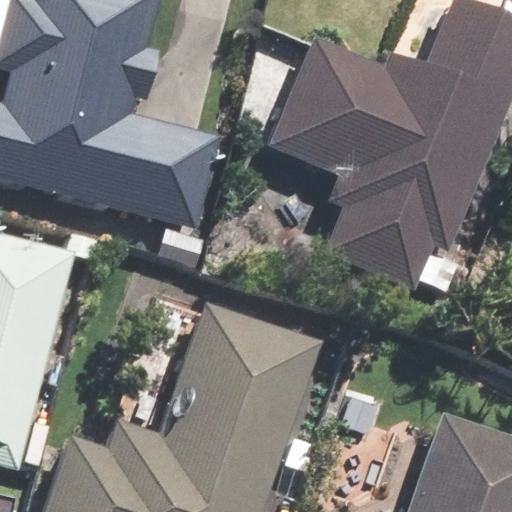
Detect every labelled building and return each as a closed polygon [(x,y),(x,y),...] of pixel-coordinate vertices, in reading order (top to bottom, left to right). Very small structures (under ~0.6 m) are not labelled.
[(0,184),(184,231),(207,141),(118,118),(122,102),(132,105),(145,56),(134,53),(147,0),(0,0),(0,75),(0,76),(0,184)] [(433,255),(511,65),(511,29),(444,1),(415,72),(378,56),(372,70),(303,41),(257,151),(326,180),(315,207),(329,212),(310,257),(403,296),(422,250),(433,255)] [(0,473),(8,475),(60,259),(0,244),(0,473)] [(251,511),(306,348),(190,310),(146,441),(104,427),(94,456),(57,444),(34,511),(251,511)] [(511,511),(511,447),(428,420),(397,511),(511,511)]
